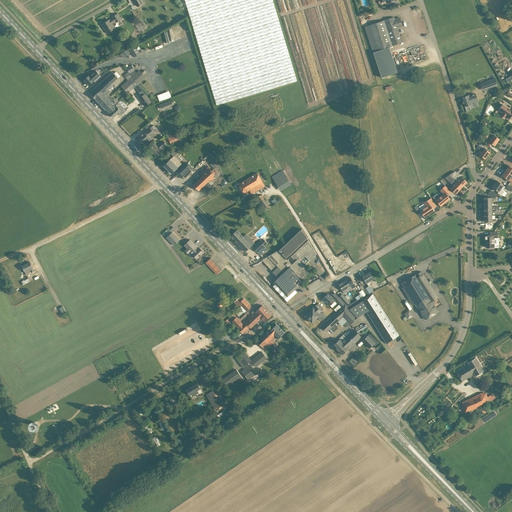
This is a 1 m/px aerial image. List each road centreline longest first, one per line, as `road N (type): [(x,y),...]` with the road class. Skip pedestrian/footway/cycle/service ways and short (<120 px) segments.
road 1 (primary): [(283,312),(0,12)]
road 2 (unclassified): [(277,316),(29,462)]
road 3 (unclassified): [(477,185),(421,0)]
road 4 (unclassified): [(299,301),(466,207)]
road 5 (track): [(0,261),(161,183)]
road 6 (primary): [(382,418),(283,312)]
road 7 (tertiary): [(414,394),(457,346),(471,274)]
road 8 (primary): [(473,511),(389,425)]
